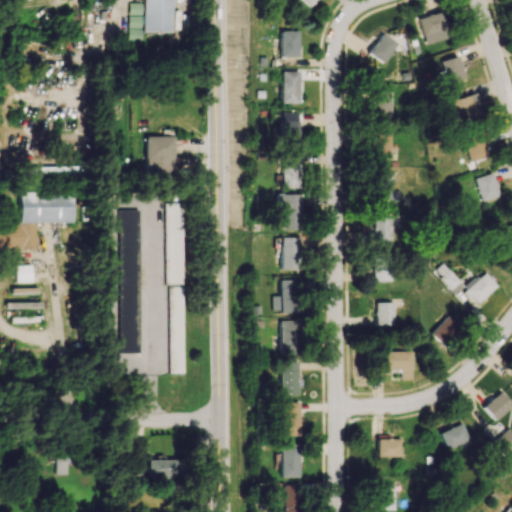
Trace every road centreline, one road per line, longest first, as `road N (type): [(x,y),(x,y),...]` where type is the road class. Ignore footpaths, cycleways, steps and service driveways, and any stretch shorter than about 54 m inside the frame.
road 1 (residential): [(366,0),(342,16),(330,53),(336,511)]
road 2 (tertiary): [(219,0),(222,511)]
road 3 (residential): [(117,423),(0,381),(15,279),(52,283),(56,338),(47,344),(16,336),(0,322)]
road 4 (residential): [(511,323),(479,367),(420,405),(337,411)]
